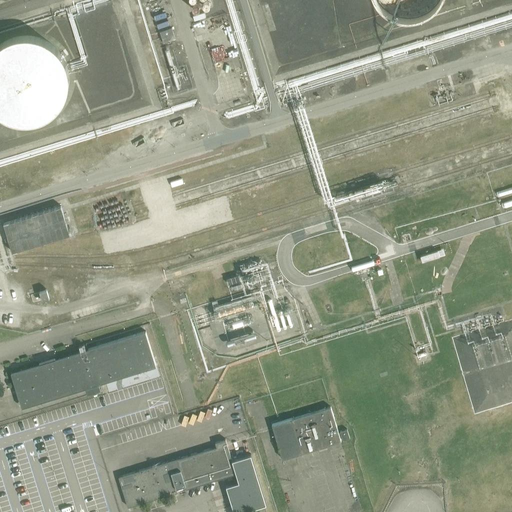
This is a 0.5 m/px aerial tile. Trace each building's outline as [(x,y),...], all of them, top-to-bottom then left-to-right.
[(377,0),(381,5),(386,9),(390,11),(393,13),(400,15),(407,16),(414,16),(421,14),(426,12),(429,11),(432,9),(436,5),(440,0),(377,0)] [(172,28),(163,30),(160,31),(163,43),(175,39),(172,28)] [(70,77),(70,76),(70,72),(69,67),(68,64),(66,59),(65,55),(62,51),(59,47),(56,45),(50,40),(46,38),(41,35),(33,33),(25,33),(21,33),(16,34),(10,36),(7,38),(2,40),(0,42),(0,110),(3,113),(7,115),(11,117),(18,119),(21,119),(27,120),(32,119),(36,119),(42,117),(46,115),(50,113),(57,108),(62,101),(66,94),(68,90),(69,85),(70,82),(70,77)] [(228,57),(215,62),(226,95),(240,91),(228,57)] [(61,205),(2,224),(12,254),(71,236),(61,205)] [(40,291),(42,300),(50,298),(47,289),(40,291)] [(511,324),(452,342),(474,418),(511,407),(511,324)] [(145,331),(79,351),(56,359),(55,356),(40,361),(40,364),(11,373),(22,408),(85,388),(87,394),(101,390),(99,384),(156,366),(145,331)] [(331,407),(295,418),(272,425),(283,459),(341,441),(331,407)] [(340,431),(342,440),(350,438),(347,429),(340,431)] [(227,486),(235,511),(239,511),(267,503),(252,455),(232,460),(227,443),(226,439),(216,442),(217,446),(151,466),(150,461),(141,464),(143,469),(119,476),(128,506),(178,491),(177,488),(185,485),(187,489),(226,477),(236,473),(237,473),(239,482),(227,486)] [(351,471),(344,448),(340,450),(347,472),(351,471)]
